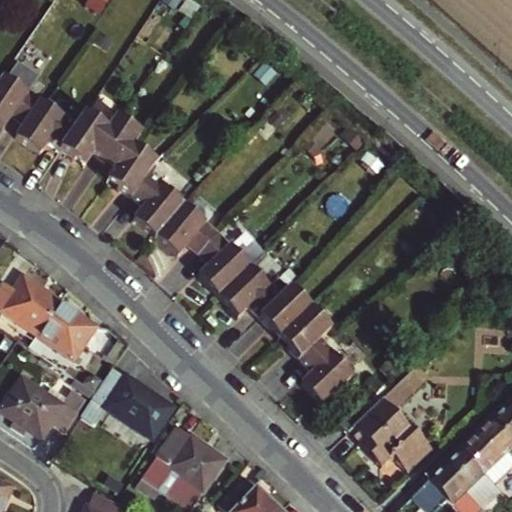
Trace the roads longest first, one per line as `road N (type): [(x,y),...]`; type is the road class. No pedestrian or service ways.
road 1 (residential): [(335,511),(108,291),(0,200)]
road 2 (primary): [(268,0),(511,215)]
road 3 (primary): [(511,125),(368,0)]
road 4 (residential): [(385,511),(511,389)]
